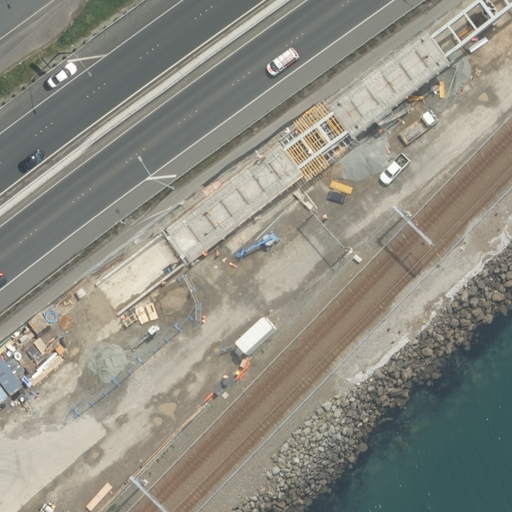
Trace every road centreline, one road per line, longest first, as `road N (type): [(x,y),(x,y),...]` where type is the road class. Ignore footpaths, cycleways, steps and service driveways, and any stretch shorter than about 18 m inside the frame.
road 1 (trunk): [(349,0),(0,265)]
road 2 (motorway): [(0,171),(225,0)]
